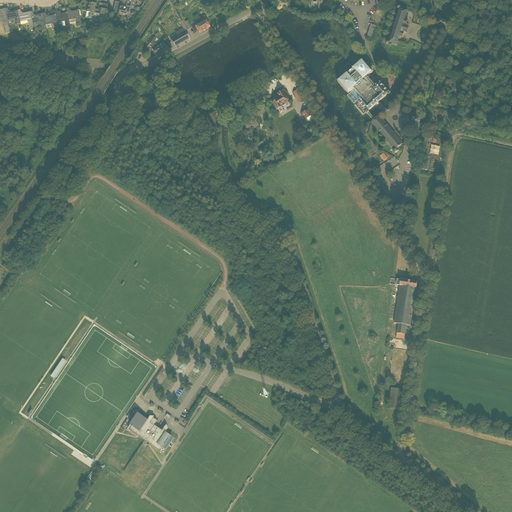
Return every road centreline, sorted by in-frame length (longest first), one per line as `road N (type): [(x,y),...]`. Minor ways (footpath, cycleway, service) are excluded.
road 1 (unclassified): [(468,511),(337,401),(292,263),(225,173),(205,119),(182,107),(127,100),(122,78)]
road 2 (track): [(254,8),(428,284)]
road 3 (unclassified): [(122,78),(268,0)]
road 4 (track): [(428,284),(453,133)]
road 5 (residential): [(122,78),(0,45)]
road 6 (track): [(410,406),(428,284)]
